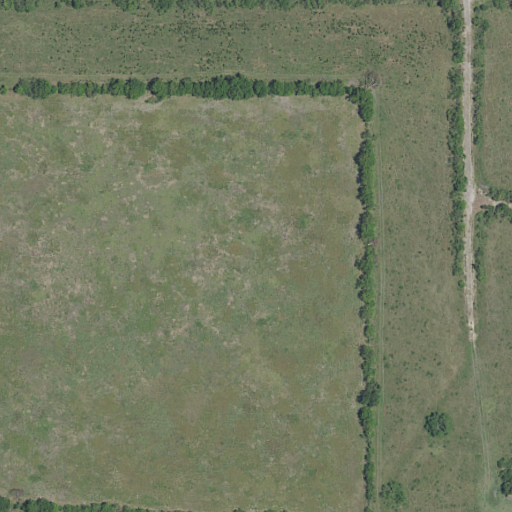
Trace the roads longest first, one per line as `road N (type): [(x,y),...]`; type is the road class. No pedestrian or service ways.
road 1 (residential): [(467,327),(466,0)]
road 2 (residential): [(0,273),(70,325),(276,336)]
road 3 (residential): [(276,336),(277,196)]
road 4 (residential): [(124,446),(75,447),(0,396)]
